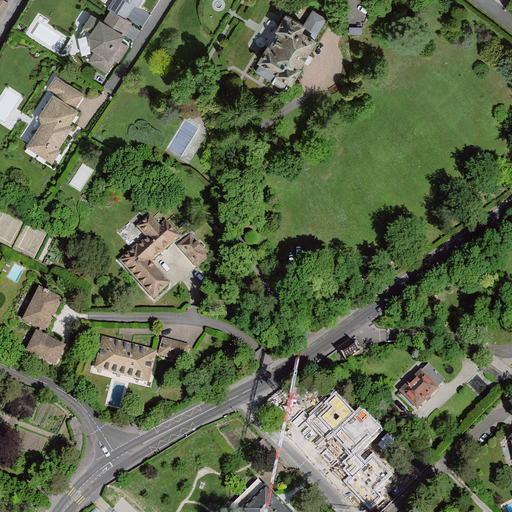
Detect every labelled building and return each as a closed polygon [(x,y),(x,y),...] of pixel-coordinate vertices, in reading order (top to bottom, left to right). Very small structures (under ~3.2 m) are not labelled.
[(111,0),(113,1),(107,10),(111,12),(104,23),(92,15),(84,28),(87,30),(79,41),(82,54),(108,71),(115,59),(119,61),(128,47),(119,42),(133,19),(127,16),(134,4),(138,7),(142,0),(111,0)] [(290,85),(291,86),(300,71),(298,70),(315,43),(313,42),(326,20),(313,11),(304,25),(287,14),(276,32),(279,34),(270,48),(269,47),(258,64),(260,65),(256,72),(286,90),(290,85)] [(73,109),(83,95),(57,77),(49,89),(56,94),(41,116),(43,124),(29,146),(52,162),(59,151),(57,149),(71,128),(68,125),(77,112),(73,109)] [(155,298),(171,284),(152,262),(176,241),(181,237),(168,222),(161,228),(151,217),(140,227),(149,238),(123,262),(155,298)] [(191,236),(180,246),(196,265),(198,266),(209,256),(191,236)] [(64,301),(41,289),(25,321),(47,333),(64,301)] [(65,348),(38,334),(29,353),(56,366),(65,348)] [(359,351),(351,340),(338,349),(346,360),(359,351)] [(157,354),(105,341),(98,369),(150,382),(157,354)] [(189,347),(165,341),(162,355),(186,361),(189,347)] [(511,369),(493,356),(488,363),(511,381),(511,369)] [(438,389),(422,372),(399,393),(416,410),(438,389)] [(380,448),(358,465),(370,480),(376,474),(383,483),(399,472),(380,448)] [(237,511),(289,511),(259,479),(232,505),(237,511)]
